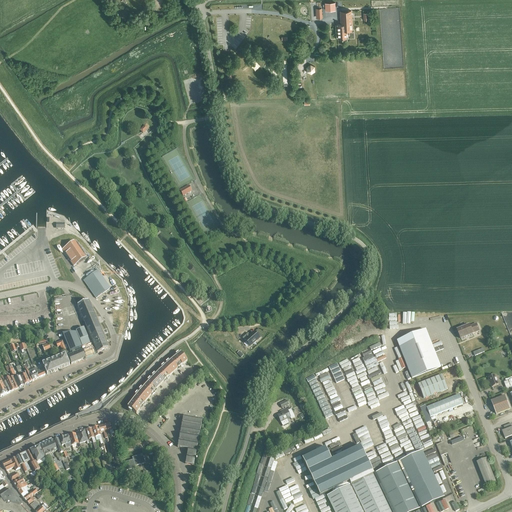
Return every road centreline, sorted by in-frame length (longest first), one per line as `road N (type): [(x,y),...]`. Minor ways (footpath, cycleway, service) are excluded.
road 1 (residential): [(223,511),(275,368),(351,301),(371,265),(365,248),(346,234),(247,198),(217,116)]
road 2 (tertiary): [(0,406),(112,351),(113,331),(80,287)]
road 3 (residential): [(106,416),(168,349),(205,324),(202,314)]
road 4 (tertiary): [(177,511),(175,464),(162,443),(126,418),(106,416)]
road 5 (unclassified): [(511,486),(463,364)]
